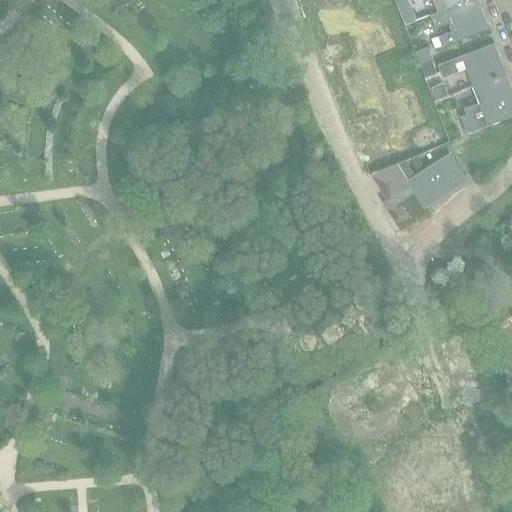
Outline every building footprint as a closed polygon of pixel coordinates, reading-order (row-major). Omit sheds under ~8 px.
[(365,0),(327,0),(336,19),(360,9),(365,21),(395,8),(396,7),(392,0),(366,0),(365,0)] [(405,0),(394,0),(404,23),(413,20),(405,0)] [(437,36),(440,45),(486,27),(475,0),(462,0),(436,11),(430,13),(434,25),(446,21),(450,31),(437,36)] [(431,0),(436,11),(462,0),(431,0)] [(371,34),(346,45),(357,69),(389,54),(381,35),(403,25),(395,8),(365,21),(371,34)] [(471,86),(505,73),(493,43),(437,66),(442,77),(458,71),(455,65),(462,62),(471,86)] [(414,50),(419,61),(431,57),(427,45),(414,50)] [(387,56),(355,70),(365,96),(390,85),(395,98),(426,84),(418,67),(395,77),(387,56)] [(430,57),(419,62),(424,76),(435,71),(430,57)] [(464,108),(466,115),(459,118),(465,133),(511,114),(511,91),(505,73),(471,86),(478,102),(464,108)] [(398,112),(373,123),(384,147),(416,133),(408,114),(430,104),(422,86),(392,100),(398,112)] [(448,153),(406,179),(408,182),(422,205),(464,178),(448,153)] [(396,162),(369,173),(385,198),(381,200),(400,229),(426,212),(422,205),(406,179),(396,162)]
